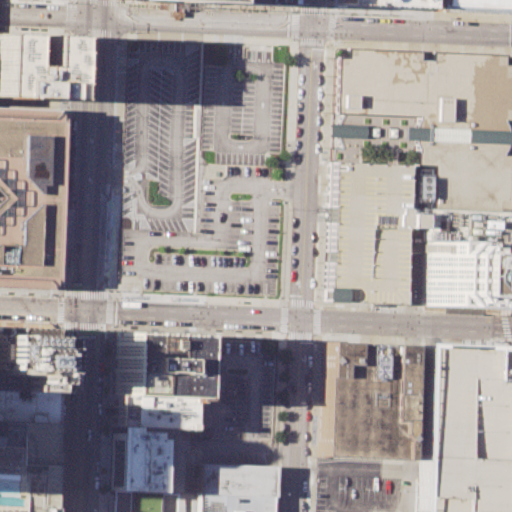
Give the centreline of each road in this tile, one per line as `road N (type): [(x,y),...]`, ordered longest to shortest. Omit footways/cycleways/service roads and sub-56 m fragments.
road 1 (residential): [(312,0),(291,511)]
road 2 (tertiary): [(511,326),(86,309)]
road 3 (secondary): [(95,17),(511,33)]
road 4 (secondary): [(95,17),(86,309)]
road 5 (secondary): [(86,309),(76,511)]
